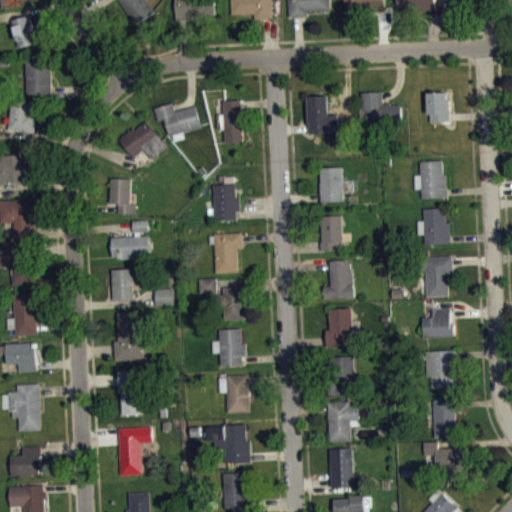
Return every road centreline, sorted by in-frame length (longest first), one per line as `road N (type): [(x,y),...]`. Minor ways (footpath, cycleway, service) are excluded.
road 1 (residential): [(85,511),(71,160),(85,118),(124,75),(65,0)]
road 2 (residential): [(295,511),(273,58)]
road 3 (residential): [(124,75),(180,60),(511,45)]
road 4 (residential): [(511,425),(498,365),(482,47)]
